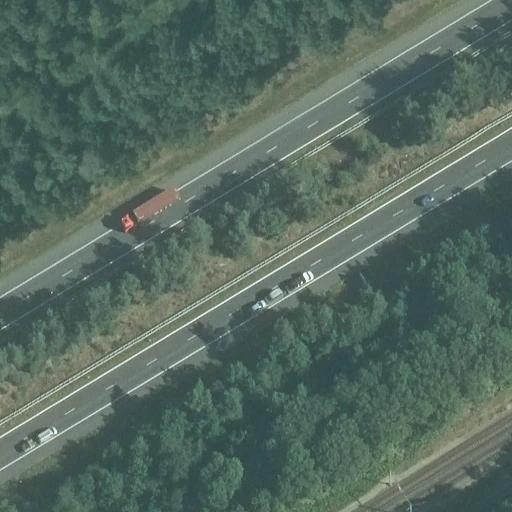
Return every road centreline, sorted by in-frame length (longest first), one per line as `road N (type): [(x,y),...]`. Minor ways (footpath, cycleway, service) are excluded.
road 1 (motorway): [(0,458),(511,148)]
road 2 (motorway): [(511,4),(0,314)]
